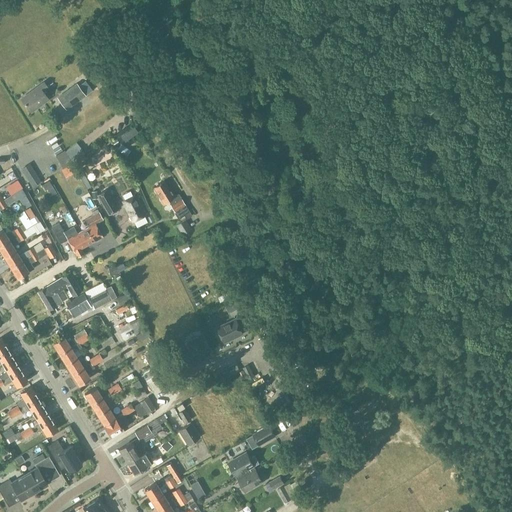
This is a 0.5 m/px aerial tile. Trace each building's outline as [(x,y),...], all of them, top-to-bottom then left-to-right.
[(87,91),(101,83),(95,73),(91,76),(90,75),(86,77),(87,79),(81,82),(87,91)] [(49,88),(45,82),(21,99),(31,112),(49,99),(44,92),(49,88)] [(77,83),(57,98),(67,110),(86,96),(77,83)] [(131,131),(121,138),(126,144),(136,138),(131,131)] [(77,143),(66,152),(72,163),(74,162),(77,166),(84,160),(81,156),(85,153),(77,143)] [(122,145),(118,151),(127,158),(131,152),(122,145)] [(59,147),(53,151),(56,155),(62,151),(59,147)] [(94,165),(111,159),(109,154),(92,160),(94,165)] [(41,181),(30,164),(21,170),(32,187),(41,181)] [(45,190),(47,189),(52,186),(49,181),(42,185),(45,190)] [(179,194),(174,197),(165,182),(154,188),(164,204),(168,202),(179,220),(185,216),(187,220),(192,216),(179,194)] [(23,189),(5,201),(8,206),(20,199),(26,209),(32,205),(23,189)] [(98,195),(97,196),(98,197),(109,215),(119,209),(107,190),(98,195)] [(140,196),(137,198),(135,195),(123,202),(133,222),(145,216),(149,214),(140,196)] [(59,219),(61,224),(69,220),(63,207),(59,208),(63,217),(59,219)] [(35,216),(30,208),(24,211),(29,220),(35,216)] [(89,228),(78,234),(85,247),(103,237),(96,224),(103,220),(98,210),(92,213),(94,216),(85,220),(89,228)] [(5,227),(17,221),(14,215),(2,221),(5,227)] [(186,220),(176,225),(182,235),(191,230),(186,220)] [(85,247),(78,234),(74,227),(64,232),(60,223),(52,228),(61,244),(68,240),(78,257),(84,254),(81,249),(85,247)] [(24,232),(0,246),(0,249),(5,258),(16,251),(13,246),(36,232),(32,226),(24,232)] [(21,226),(6,235),(3,230),(0,231),(0,246),(24,232),(21,226)] [(44,249),(47,254),(50,258),(57,254),(51,244),(50,245),(44,249)] [(16,251),(5,258),(11,268),(37,253),(33,247),(19,256),(16,251)] [(37,253),(11,268),(18,279),(29,272),(35,268),(31,263),(40,258),(37,253)] [(57,281),(63,290),(68,287),(73,296),(82,291),(71,273),(57,281)] [(63,290),(57,281),(38,292),(49,311),(63,303),(58,293),(63,290)] [(106,290),(89,298),(95,309),(112,301),(106,290)] [(108,293),(112,300),(117,298),(113,290),(108,293)] [(82,293),(65,303),(73,317),(90,307),(82,293)] [(134,307),(129,294),(117,299),(120,306),(122,305),(125,311),(134,307)] [(218,296),(219,303),(226,301),(225,295),(218,296)] [(236,318),(217,327),(225,344),(244,335),(236,318)] [(123,342),(135,338),(133,333),(138,331),(136,324),(119,330),(123,342)] [(75,337),(68,342),(64,336),(53,343),(60,354),(71,347),(78,342),(78,343),(88,336),(84,329),(74,335),(75,337)] [(259,340),(271,360),(282,353),(270,333),(259,340)] [(90,339),(88,336),(78,343),(80,345),(90,339)] [(217,347),(212,350),(208,352),(200,336),(188,342),(191,350),(187,352),(191,360),(200,356),(202,361),(215,356),(220,353),(217,347)] [(0,353),(8,349),(2,338),(0,339),(0,353)] [(71,347),(60,354),(66,365),(77,358),(71,347)] [(0,361),(3,366),(15,359),(8,349),(0,353),(0,361)] [(77,358),(66,365),(73,375),(101,357),(107,353),(104,350),(99,353),(99,354),(89,360),(91,363),(88,365),(85,360),(81,363),(77,358)] [(103,360),(101,357),(73,375),(79,386),(90,379),(87,373),(95,368),(94,366),(103,360)] [(0,382),(21,370),(15,359),(3,366),(7,371),(0,375),(0,382)] [(236,364),(222,371),(226,379),(240,372),(243,377),(246,376),(248,381),(255,377),(254,374),(255,374),(254,371),(259,368),(256,362),(243,368),(244,370),(240,372),(236,364)] [(21,370),(0,382),(0,387),(4,385),(5,386),(13,381),(17,387),(28,380),(21,370)] [(134,377),(132,373),(120,381),(122,385),(134,377)] [(154,381),(163,395),(176,388),(167,374),(154,381)] [(139,389),(143,387),(139,381),(133,384),(138,391),(140,390),(139,389)] [(118,383),(108,390),(112,396),(122,390),(118,383)] [(27,404),(38,397),(32,387),(21,394),(27,404)] [(96,387),(85,394),(91,405),(103,398),(96,387)] [(19,409),(5,418),(1,421),(3,425),(8,422),(12,419),(22,412),(22,414),(30,409),(34,415),(45,408),(38,397),(27,404),(19,409)] [(155,408),(149,397),(140,403),(147,413),(155,408)] [(103,398),(91,405),(98,415),(109,408),(103,398)] [(228,400),(220,402),(222,414),(231,412),(228,400)] [(126,407),(130,413),(135,410),(133,407),(131,404),(126,407)] [(5,418),(19,409),(18,406),(7,412),(9,415),(5,417),(5,418)] [(123,413),(125,416),(130,413),(126,407),(121,410),(123,413)] [(45,408),(34,415),(37,420),(29,424),(31,427),(20,433),(19,432),(8,439),(10,443),(9,443),(10,444),(33,430),(33,429),(40,425),(51,418),(45,408)] [(109,408),(98,415),(104,425),(115,418),(112,412),(109,408)] [(191,420),(185,409),(178,413),(185,424),(191,420)] [(165,414),(170,423),(176,420),(171,411),(165,414)] [(115,418),(104,425),(111,436),(130,424),(123,413),(115,418)] [(164,416),(157,420),(159,424),(164,425),(168,423),(164,416)] [(51,418),(40,425),(47,436),(58,429),(51,418)] [(201,437),(191,422),(179,430),(188,445),(201,437)] [(135,433),(139,440),(152,433),(148,425),(135,433)] [(268,426),(252,435),(258,445),(274,436),(268,426)] [(33,430),(10,444),(13,449),(22,443),(21,441),(35,433),(33,430)] [(137,439),(132,442),(132,441),(119,449),(128,464),(141,456),(136,449),(141,446),(137,439)] [(58,440),(53,443),(48,446),(57,462),(62,459),(70,472),(72,471),(73,472),(77,469),(77,468),(82,464),(77,456),(78,455),(75,450),(74,451),(70,446),(64,450),(58,440)] [(166,441),(162,445),(168,450),(172,446),(166,441)] [(141,456),(128,464),(135,474),(154,462),(147,452),(141,456)] [(246,492),(263,482),(254,467),(255,467),(246,453),(229,463),(237,477),(239,480),(246,492)] [(284,453),(272,459),(275,465),(279,463),(282,469),(290,464),(284,453)] [(25,475),(35,493),(48,485),(42,475),(55,467),(49,456),(35,464),(37,468),(25,475)] [(183,480),(174,466),(169,469),(178,483),(183,480)] [(35,493),(25,475),(12,483),(10,479),(0,485),(0,491),(3,497),(16,490),(22,500),(35,493)] [(171,489),(177,485),(171,475),(165,479),(171,489)] [(281,477),(270,483),(274,490),(285,484),(281,477)] [(205,495),(197,481),(190,485),(197,499),(205,495)] [(285,487),(291,497),(296,494),(302,490),(297,482),(291,485),(290,483),(285,487)] [(152,500),(163,493),(156,483),(145,490),(152,500)] [(278,490),(286,503),(292,500),(284,486),(278,490)] [(177,499),(183,495),(179,488),(172,492),(177,499)] [(163,493),(152,500),(158,510),(169,503),(163,493)] [(183,495),(177,499),(181,506),(188,502),(187,501),(192,498),(189,493),(184,496),(183,495)] [(336,499),(342,502),(346,496),(340,493),(336,499)] [(108,511),(104,505),(103,506),(98,498),(83,507),(86,511),(108,511)] [(174,500),(169,503),(158,510),(158,511),(174,511),(172,508),(177,506),(174,500)]
